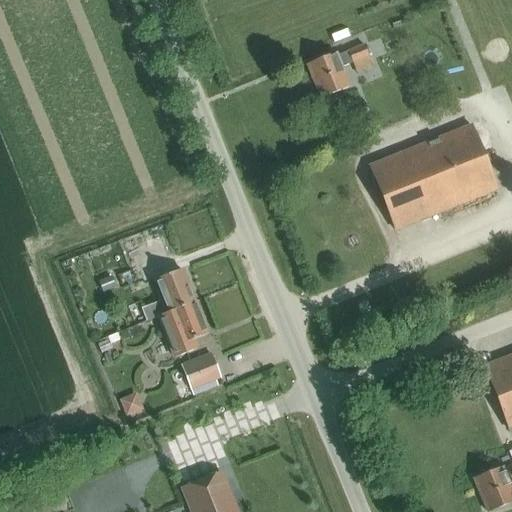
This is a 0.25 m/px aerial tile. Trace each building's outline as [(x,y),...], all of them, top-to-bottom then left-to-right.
[(335,53),(306,65),(320,99),(349,87),(341,68),(368,57),(362,44),(335,55),(335,53)] [(394,232),(496,191),(470,126),(368,167),(394,232)] [(151,238),(131,241),(135,260),(154,257),(151,238)] [(141,309),(146,322),(158,317),(194,303),(181,270),(165,277),(160,265),(139,273),(144,285),(156,280),(164,300),(141,309)] [(360,315),(369,312),(366,302),(356,306),(360,315)] [(196,350),(193,341),(207,335),(194,303),(158,317),(174,359),(196,350)] [(509,431),(511,430),(511,355),(483,367),(509,431)] [(211,357),(181,369),(188,389),(218,377),(211,357)] [(486,511),(490,511),(511,503),(511,491),(510,488),(511,487),(511,466),(506,469),(503,471),(502,468),(473,480),(486,511)] [(234,511),(220,474),(182,489),(191,511),(234,511)]
